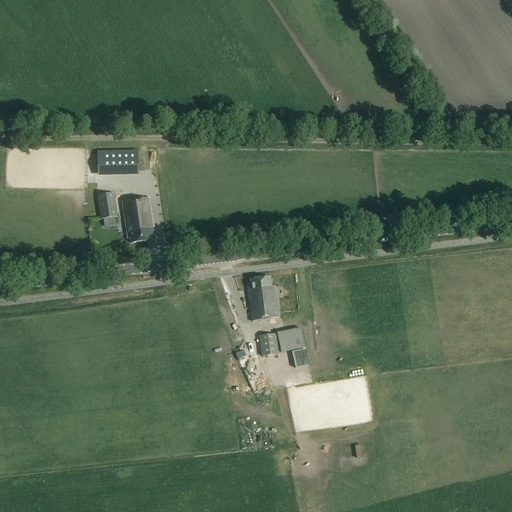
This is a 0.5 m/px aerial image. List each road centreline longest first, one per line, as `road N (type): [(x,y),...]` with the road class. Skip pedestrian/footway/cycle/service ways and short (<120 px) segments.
road 1 (tertiary): [(0,286),(511,221)]
road 2 (track): [(511,143),(0,138)]
